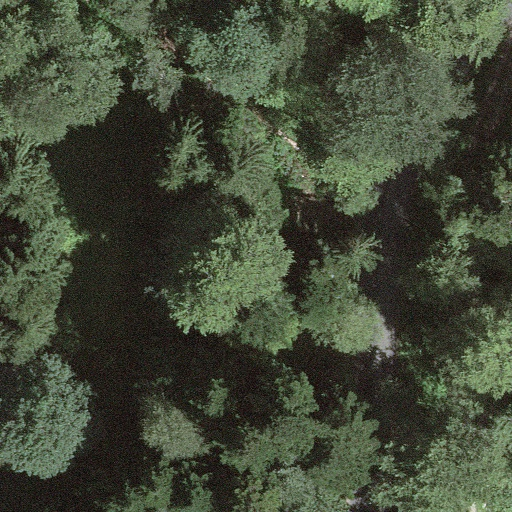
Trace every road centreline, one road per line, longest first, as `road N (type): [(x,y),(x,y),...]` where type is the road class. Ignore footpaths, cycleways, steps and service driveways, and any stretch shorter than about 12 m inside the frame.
road 1 (unclassified): [(498,0),(431,77),(385,179),(363,511)]
road 2 (track): [(20,511),(205,0)]
road 3 (track): [(511,51),(485,140),(478,199),(478,511)]
